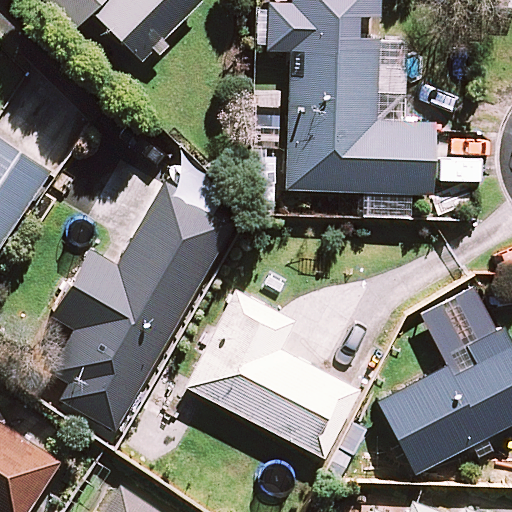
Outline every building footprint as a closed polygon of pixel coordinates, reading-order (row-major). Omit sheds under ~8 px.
[(93,19),(142,67),(202,7),(195,0),(35,0),(74,38),(93,19)] [(287,196),(433,202),(437,132),(377,129),(380,57),(294,53),(287,196)] [(0,255),(51,178),(0,144),(0,255)] [(270,211),(272,157),(242,156),(241,209),(270,211)] [(116,439),(235,229),(165,188),(117,272),(89,256),(51,323),(75,336),(50,380),(70,391),(60,408),(116,439)] [(187,393),(325,465),(360,398),(283,358),(298,330),(236,298),(187,393)] [(416,481),(511,431),(511,353),(502,334),(466,352),(476,372),(453,384),(447,372),(378,408),(416,481)] [(0,511),(34,511),(63,467),(0,427),(0,511)] [(151,511),(121,491),(107,511),(151,511)]
